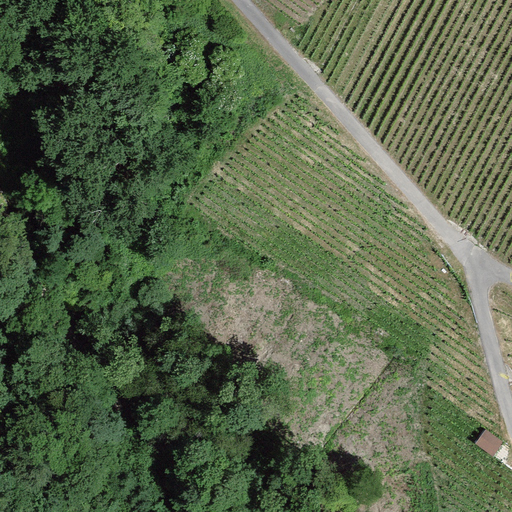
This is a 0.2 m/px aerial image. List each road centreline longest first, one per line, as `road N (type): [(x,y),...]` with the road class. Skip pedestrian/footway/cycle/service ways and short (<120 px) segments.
road 1 (track): [(511,417),(474,261),(236,0)]
road 2 (track): [(0,206),(55,315),(200,511)]
